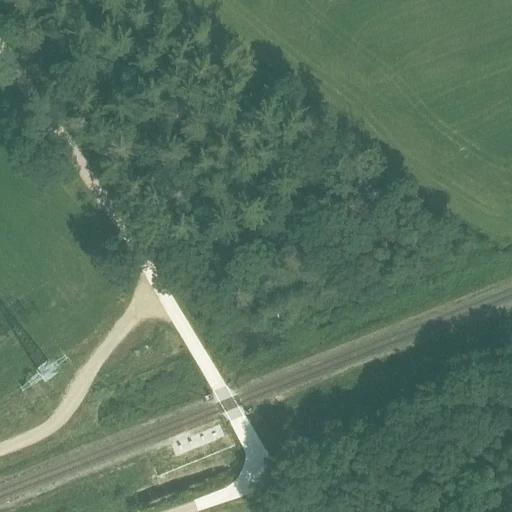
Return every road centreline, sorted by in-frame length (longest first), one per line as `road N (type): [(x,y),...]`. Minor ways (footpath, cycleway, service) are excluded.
road 1 (unclassified): [(186,511),(243,486),(253,473),(250,443),(161,286),(0,49)]
road 2 (track): [(0,450),(61,417),(123,325),(161,286)]
